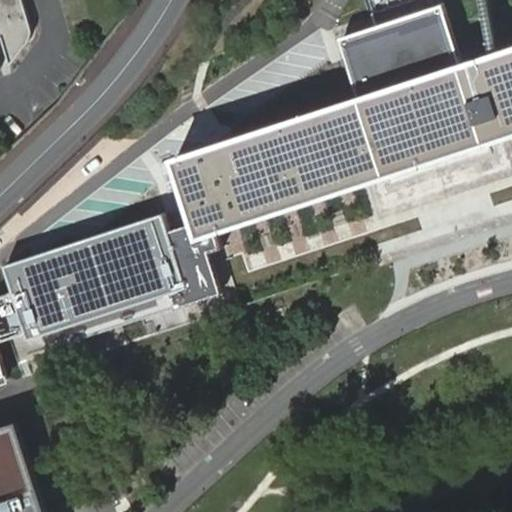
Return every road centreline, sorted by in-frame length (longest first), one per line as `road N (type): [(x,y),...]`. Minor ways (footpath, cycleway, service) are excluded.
road 1 (unclassified): [(511,282),(425,309),(357,347),(163,511)]
road 2 (residential): [(0,198),(102,97),(171,0)]
